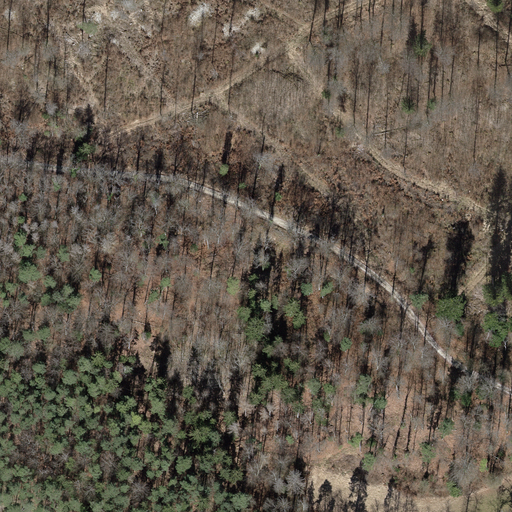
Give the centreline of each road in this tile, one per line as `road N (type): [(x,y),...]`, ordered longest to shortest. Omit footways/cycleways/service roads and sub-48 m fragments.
road 1 (track): [(511,393),(456,366),(357,262),(289,225),(172,177),(0,157)]
road 2 (track): [(40,165),(199,99),(360,0)]
road 3 (track): [(420,324),(457,302),(511,234)]
